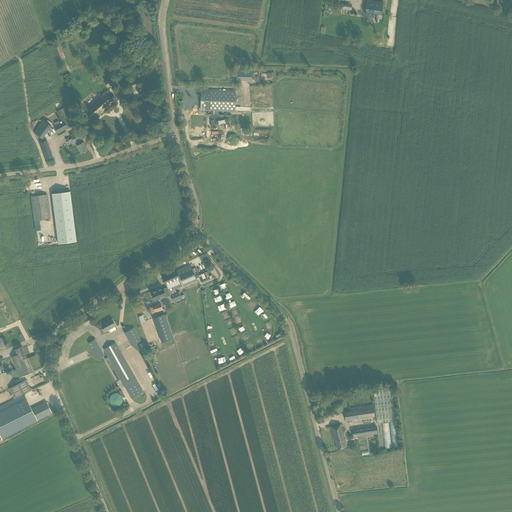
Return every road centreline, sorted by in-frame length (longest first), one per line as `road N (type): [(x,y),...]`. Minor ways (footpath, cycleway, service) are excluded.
road 1 (unclassified): [(110,511),(57,386),(51,339),(75,312),(185,240),(194,225)]
road 2 (unclassified): [(340,511),(289,322),(194,225)]
road 3 (unclassified): [(194,225),(164,52),(165,0)]
